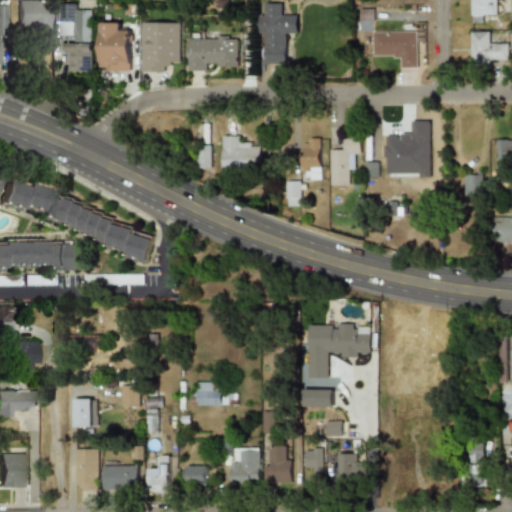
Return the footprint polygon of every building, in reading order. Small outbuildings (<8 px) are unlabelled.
[(48,33),(48,0),(23,0),(23,33),(48,33)] [(487,12),(497,11),(497,0),(469,0),(470,21),(488,21),(487,12)] [(93,71),(93,11),(81,11),(81,3),(53,3),(53,38),(66,38),(66,71),(93,71)] [(263,3),(262,63),(289,63),(289,33),(299,33),(299,13),(282,13),(282,3),(263,3)] [(130,70),(130,32),(119,32),(119,22),(99,22),(99,70),(130,70)] [(180,22),(141,22),(141,71),(169,71),(169,61),(180,61),(180,22)] [(415,32),(372,32),(372,55),(396,55),(396,65),(415,65),(415,32)] [(489,32),(470,32),(470,60),(508,60),(508,42),(489,42),(489,32)] [(239,36),(187,36),(187,70),(239,70),(239,36)] [(429,121),(411,121),(411,135),(384,135),(384,173),(419,173),(419,177),(429,177),(429,121)] [(223,136),(222,174),(260,174),(261,146),(252,146),(252,142),(240,142),(240,136),(223,136)] [(331,185),(350,185),(349,169),(355,169),(355,154),(361,154),(360,137),(344,138),(344,150),(330,150),(331,185)] [(321,178),(321,140),(302,140),(303,178),(321,178)] [(511,140),(496,140),(496,171),(511,172),(511,156),(511,140)] [(195,145),(195,168),(211,168),(211,145),(195,145)] [(463,195),(481,194),(481,174),(463,175),(463,195)] [(144,260),(152,242),(132,233),(133,230),(8,175),(0,193),(0,204),(16,212),(20,204),(39,212),(38,214),(144,260)] [(300,181),(287,181),(288,206),(301,206),(300,181)] [(511,242),(511,217),(490,216),(489,242),(511,242)] [(0,268),(81,269),(81,241),(0,240),(0,268)] [(143,284),(143,274),(104,274),(104,285),(143,284)] [(57,276),(22,275),(22,285),(57,286),(57,276)] [(309,326),(309,377),(329,377),(329,353),(341,353),(341,357),(359,357),(359,354),(371,354),(371,327),(353,327),(353,323),(339,323),(339,326),(309,326)] [(34,340),(3,340),(2,369),(27,369),(27,363),(34,363),(34,340)] [(197,405),(227,405),(227,393),(218,393),(218,382),(196,382),(197,405)] [(120,406),(138,407),(139,386),(120,386),(120,406)] [(334,390),(304,389),(303,406),(333,407),(334,390)] [(0,416),(7,416),(7,410),(23,411),(23,407),(36,407),(37,391),(0,390),(0,416)] [(91,426),(91,399),(74,399),(74,426),(91,426)] [(262,411),(262,431),(278,431),(278,412),(262,411)] [(341,436),(342,421),(326,420),(326,436),(341,436)] [(291,459),(286,459),(286,446),(267,446),(268,483),(291,482),(291,459)] [(231,485),(258,486),(259,449),(232,448),(231,485)] [(76,484),(84,484),(84,489),(98,489),(99,449),(76,449),(76,484)] [(304,468),(313,468),(313,473),(322,473),(323,449),(305,449),(304,468)] [(461,484),(484,484),(484,452),(462,451),(461,484)] [(0,487),(21,487),(21,453),(0,453),(0,487)] [(331,479),(376,480),(376,462),(348,461),(348,454),(332,454),(331,479)] [(171,493),(170,455),(159,456),(159,468),(149,468),(150,493),(171,493)] [(103,466),(104,489),(139,489),(139,465),(103,466)] [(206,465),(184,466),(185,484),(207,484),(206,465)]
